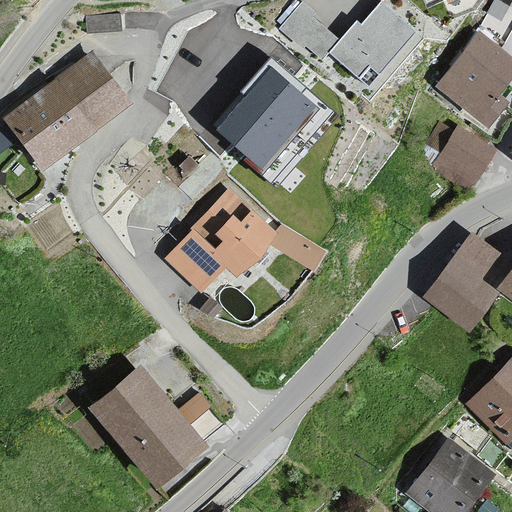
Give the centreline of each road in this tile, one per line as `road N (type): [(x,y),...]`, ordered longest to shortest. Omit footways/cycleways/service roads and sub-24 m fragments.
road 1 (residential): [(133,112),(90,159),(81,190),(91,223),(269,421)]
road 2 (tertiary): [(269,421),(434,238),(511,195)]
road 3 (tertiary): [(170,511),(269,421)]
